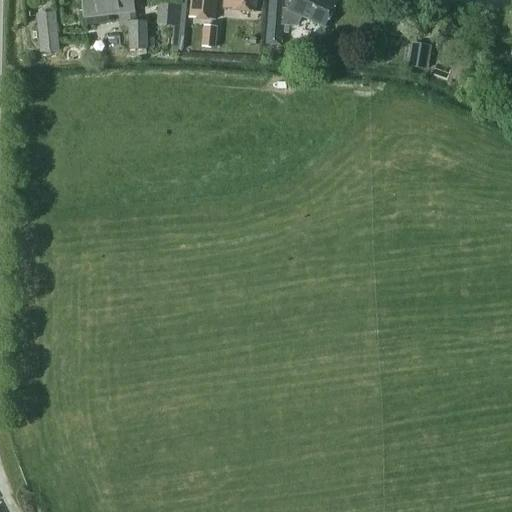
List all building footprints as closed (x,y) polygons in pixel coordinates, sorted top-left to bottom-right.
[(134,12),(132,0),(81,0),(84,18),(134,12)] [(214,20),(216,0),(191,0),(190,18),(214,20)] [(223,0),(222,9),(254,12),(254,0),(223,0)] [(280,46),(281,26),(297,27),(302,17),(325,28),(337,2),(333,0),(269,0),(266,45),(280,46)] [(158,23),(173,25),(171,47),(181,48),(186,4),(160,1),(158,23)] [(405,37),(409,10),(395,7),(390,35),(405,37)] [(55,12),(36,14),(40,54),(59,52),(55,12)] [(146,50),(145,21),(128,22),(129,50),(146,50)] [(214,49),(216,27),(203,26),(203,31),(202,48),(214,49)] [(431,46),(410,42),(405,66),(427,70),(431,46)]
